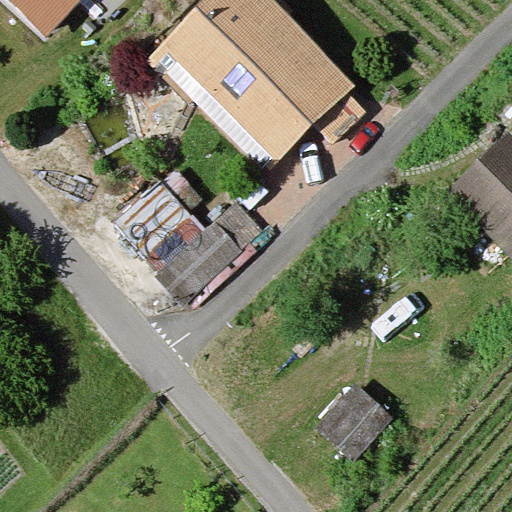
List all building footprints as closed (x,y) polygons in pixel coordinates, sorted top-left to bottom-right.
[(1,0),(44,39),(80,0),(1,0)] [(354,93),(260,0),(218,0),(152,67),(268,181),(318,131),(335,147),(365,117),(347,100),(354,93)] [(511,144),(509,142),(451,200),(511,261),(511,144)] [(162,187),(118,227),(164,277),(208,238),(162,187)] [(164,277),(162,281),(187,307),(247,250),(254,257),(271,241),(239,208),(208,238),(164,277)] [(356,390),(315,431),(349,465),(390,423),(356,390)]
